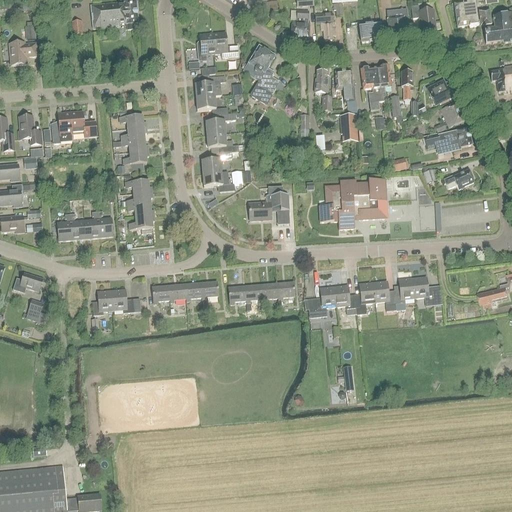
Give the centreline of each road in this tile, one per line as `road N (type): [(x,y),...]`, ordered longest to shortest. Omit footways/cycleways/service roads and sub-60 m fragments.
road 1 (tertiary): [(505,242),(500,163),(452,69),(427,55),(301,54),(211,0)]
road 2 (tertiary): [(505,242),(259,256),(213,240)]
road 3 (residential): [(213,240),(191,262),(89,274),(0,248)]
road 4 (residential): [(0,100),(169,84)]
road 5 (tertiary): [(213,240),(179,190),(169,84)]
